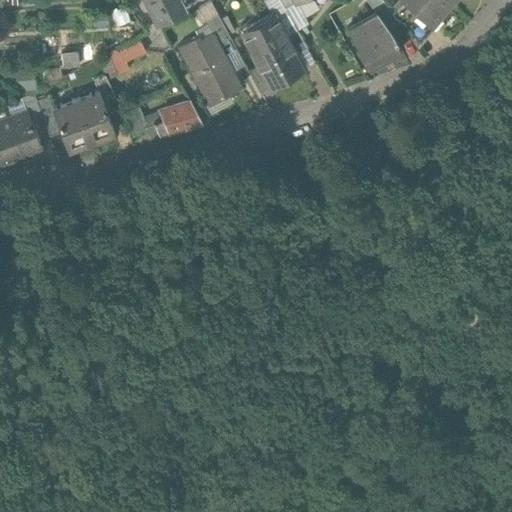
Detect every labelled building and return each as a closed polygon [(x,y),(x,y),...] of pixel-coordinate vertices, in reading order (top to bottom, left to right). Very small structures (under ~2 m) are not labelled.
[(384,0),(368,0),(376,11),(378,10),(384,19),(393,13),(384,0)] [(405,0),(409,3),(429,19),(446,0),(405,0)] [(429,19),(409,3),(396,16),(412,37),(429,19)] [(376,11),(348,26),(367,61),(399,44),(389,26),(384,19),(378,10),(376,11)] [(228,35),(215,11),(202,18),(209,31),(211,31),(217,41),(228,35)] [(273,13),(241,31),(258,62),(270,83),(302,65),(294,49),(284,32),(273,13)] [(304,44),(294,26),(284,32),(294,49),(304,44)] [(209,31),(199,37),(197,32),(177,44),(208,99),(239,82),(217,41),(211,31),(209,31)] [(109,74),(149,50),(139,33),(98,57),(109,74)] [(60,49),(61,65),(81,64),(80,48),(60,49)] [(270,83),(258,62),(247,68),(259,89),(270,83)] [(13,86),(38,85),(37,65),(12,66),(13,86)] [(117,100),(104,73),(93,78),(97,88),(98,88),(105,105),(117,100)] [(97,88),(75,97),(92,142),(105,137),(104,134),(114,130),(105,105),(98,88),(97,88)] [(34,92),(21,97),(27,110),(32,121),(43,116),(36,99),(34,92)] [(48,95),(36,99),(43,116),(47,128),(58,123),(52,106),(48,95)] [(52,106),(58,123),(68,148),(78,144),(79,147),(92,142),(75,97),(52,106)] [(188,98),(141,115),(146,127),(147,129),(150,128),(152,134),(200,121),(188,98)] [(135,100),(121,107),(133,132),(146,127),(141,115),(135,100)] [(27,110),(0,120),(0,162),(42,147),(32,121),(27,110)]
